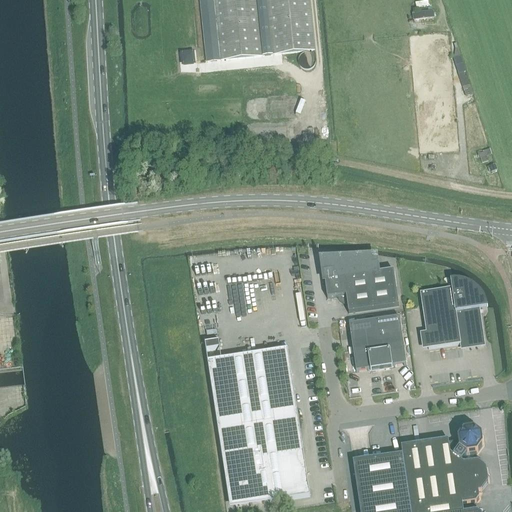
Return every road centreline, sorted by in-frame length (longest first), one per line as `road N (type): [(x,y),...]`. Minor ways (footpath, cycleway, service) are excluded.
road 1 (tertiary): [(511,230),(269,200),(121,214)]
road 2 (primary): [(133,372),(108,193),(96,0)]
road 3 (unclassified): [(326,333),(339,416),(511,393)]
road 4 (primary): [(165,511),(133,372)]
road 5 (primary): [(133,372),(153,511)]
road 6 (tertiary): [(0,232),(121,214)]
